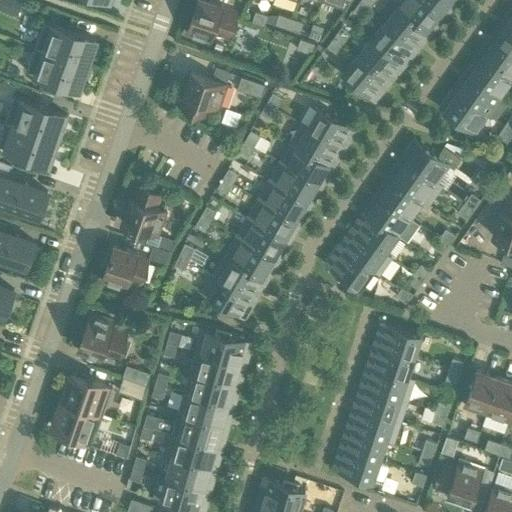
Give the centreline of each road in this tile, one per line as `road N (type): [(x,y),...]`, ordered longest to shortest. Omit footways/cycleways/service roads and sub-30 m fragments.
road 1 (residential): [(239,511),(306,258),(488,0)]
road 2 (residential): [(168,0),(0,487)]
